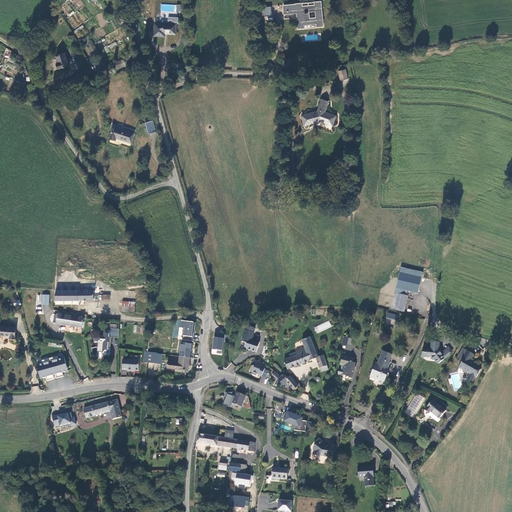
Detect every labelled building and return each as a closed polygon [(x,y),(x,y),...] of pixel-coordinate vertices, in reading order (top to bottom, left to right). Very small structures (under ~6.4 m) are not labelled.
[(300,19),(297,19),(298,29),(305,28),(304,25),(317,24),(317,27),(324,26),(321,1),(315,2),(316,5),(303,6),(302,3),(296,4),(297,13),(300,13),(300,19)] [(294,13),(293,4),(284,5),(285,14),(294,13)] [(176,24),(154,23),(153,35),(164,36),(165,33),(175,34),(176,24)] [(53,63),(56,68),(66,63),(61,51),(53,55),(56,61),(53,63)] [(116,69),(124,66),(122,61),(115,63),(116,69)] [(87,76),(83,69),(74,75),(78,82),(87,76)] [(337,71),(340,80),(348,78),(345,69),(337,71)] [(323,98),(318,111),(301,116),(304,125),(321,121),(333,125),(336,116),(325,112),(329,101),(323,98)] [(156,132),(153,121),(151,121),(150,120),(148,120),(149,122),(146,122),(149,133),(156,132)] [(130,142),(133,132),(113,125),(108,137),(115,140),(116,137),(130,142)] [(406,294),(407,290),(418,292),(422,272),(401,267),(395,292),(406,294)] [(92,299),(93,290),(77,290),(77,289),(54,289),(54,300),(77,300),(77,299),(92,299)] [(395,292),(391,308),(403,310),(406,295),(406,294),(395,292)] [(52,322),(81,326),(83,317),(54,312),(52,322)] [(15,339),(15,327),(0,325),(0,324),(0,321),(0,320),(0,334),(5,335),(10,336),(10,338),(15,339)] [(180,320),(180,328),(182,329),(181,339),(192,340),(194,321),(180,320)] [(317,334),(332,326),(329,320),(314,327),(317,334)] [(109,330),(103,330),(103,336),(98,335),(97,346),(90,347),(91,355),(96,355),(96,351),(102,352),(101,354),(109,355),(109,348),(108,348),(109,337),(110,337),(110,336),(118,336),(118,328),(109,328),(109,330)] [(244,348),(256,352),(258,346),(257,346),(258,342),(252,339),(254,332),(245,329),(241,341),(246,342),(244,348)] [(211,354),(222,355),(223,337),(213,336),(211,354)] [(344,336),(342,344),(347,345),(351,344),(352,338),(344,336)] [(321,371),(328,368),(324,355),(318,357),(311,337),(302,340),(305,347),(297,350),(297,352),(293,354),(294,357),(285,360),(287,366),(288,368),(316,358),(321,371)] [(321,346),(327,343),(324,338),(319,341),(321,346)] [(438,364),(450,354),(447,349),(441,353),(439,350),(440,342),(432,341),(431,349),(428,348),(424,350),(427,355),(432,356),(431,358),(433,360),(435,360),(438,364)] [(179,357),(188,358),(190,345),(181,343),(179,357)] [(458,357),(462,360),(467,351),(463,348),(458,357)] [(381,379),(385,381),(387,374),(386,374),(388,370),(387,370),(388,367),(390,362),(389,362),(393,354),(383,350),(378,363),(376,362),(371,374),(375,376),(374,378),(380,380),(381,379)] [(470,362),(474,354),(467,351),(462,360),(463,360),(459,367),(463,369),(464,373),(467,372),(470,374),(467,380),(472,383),(475,376),(476,377),(481,370),(479,369),(481,367),(474,363),(470,364),(470,362)] [(152,353),(146,353),(145,361),(145,362),(155,364),(156,354),(152,353)] [(346,376),(346,377),(352,379),(355,368),(354,368),(355,362),(353,362),(354,358),(343,355),(340,365),(344,366),(343,370),(341,369),(339,370),(338,375),(339,375),(340,374),(346,376)] [(56,356),(41,360),(42,363),(36,365),(39,378),(45,376),(46,380),(53,378),(52,374),(54,374),(55,377),(63,375),(62,372),(67,370),(63,357),(57,359),(56,356)] [(186,372),(188,358),(179,357),(178,365),(166,363),(166,369),(186,372)] [(128,360),(123,360),(123,370),(128,370),(127,371),(133,372),(133,370),(135,370),(139,371),(140,359),(134,359),(133,359),(128,359),(128,360)] [(253,365),(251,366),(249,370),(262,376),(265,369),(265,368),(262,367),(262,365),(256,362),(255,366),(253,365)] [(274,371),(271,375),(277,379),(280,375),(274,371)] [(291,374),(288,377),(284,374),(278,379),(283,385),(284,384),(288,388),(291,385),(294,389),(300,384),(291,374)] [(248,402),(247,396),(235,392),(232,402),(241,406),(243,400),(245,400),(248,402)] [(416,393),(404,412),(413,417),(425,398),(416,393)] [(440,419),(440,417),(446,410),(433,399),(425,409),(429,412),(428,414),(438,422),(440,419)] [(112,419),(121,417),(117,400),(83,409),(85,419),(110,412),(112,419)] [(294,429),(304,432),(308,421),(302,419),(303,416),(286,411),(283,421),(295,425),(294,429)] [(52,415),(54,428),(76,424),(74,416),(72,416),(71,412),(52,415)] [(225,438),(233,439),(234,431),(226,430),(225,438)] [(225,438),(198,434),(197,442),(232,447),(233,439),(225,438)] [(255,442),(233,439),(232,447),(254,450),(255,442)] [(318,458),(321,455),(328,456),(328,455),(335,456),(336,446),(329,444),(328,445),(324,444),(318,440),(317,441),(315,441),(315,443),(313,447),(314,451),(313,453),(318,458)] [(228,462),(220,461),(219,469),(227,470),(228,462)] [(239,480),(240,471),(241,464),(231,463),(229,479),(239,480)] [(364,476),(365,486),(373,485),(373,476),(374,475),(373,466),(357,467),(358,477),(364,476)] [(279,477),(279,478),(287,479),(288,469),(273,467),(272,476),(279,477)] [(248,507),(249,496),(234,495),(233,506),(248,507)] [(279,510),(286,511),(290,511),(291,511),(292,501),(279,500),(279,510)]
